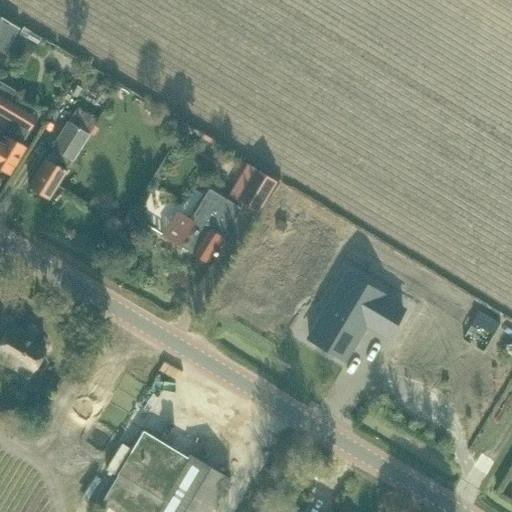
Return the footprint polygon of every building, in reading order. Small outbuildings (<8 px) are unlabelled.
[(8,52),(26,63),(37,46),(26,39),(31,31),(24,27),(19,35),(8,52)] [(38,117),(11,100),(16,91),(0,80),(0,114),(14,123),(2,143),(0,141),(0,169),(10,176),(27,148),(23,143),(38,117)] [(48,160),(45,157),(28,187),(50,200),(68,171),(66,170),(72,161),(73,162),(90,134),(98,121),(77,107),(52,149),(54,151),(48,160)] [(156,110),(151,119),(160,124),(166,115),(156,110)] [(127,155),(133,143),(121,137),(115,148),(127,155)] [(257,169),(238,202),(258,214),(276,183),(277,181),(263,173),(257,169)] [(176,210),(162,234),(178,245),(207,263),(213,254),(215,255),(225,240),(223,238),(242,208),(210,188),(191,219),(176,210)] [(351,277),(313,342),(342,359),(358,332),(369,312),(394,326),(404,308),(367,287),(351,277)] [(10,324),(0,342),(0,362),(28,379),(33,371),(43,372),(48,363),(42,355),(45,349),(24,337),(26,333),(10,324)] [(210,511),(229,481),(231,479),(189,454),(187,457),(144,431),(117,475),(118,475),(101,503),(104,505),(100,511),(210,511)]
